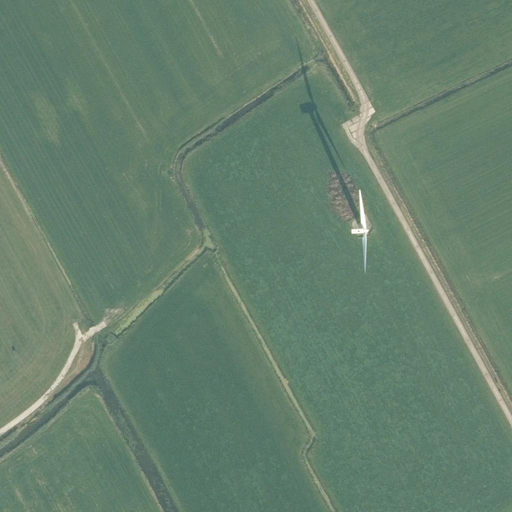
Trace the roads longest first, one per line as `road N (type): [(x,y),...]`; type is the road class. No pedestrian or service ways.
road 1 (track): [(511,421),(354,134),(366,109),(308,0)]
road 2 (track): [(0,431),(52,393),(78,344),(106,323)]
